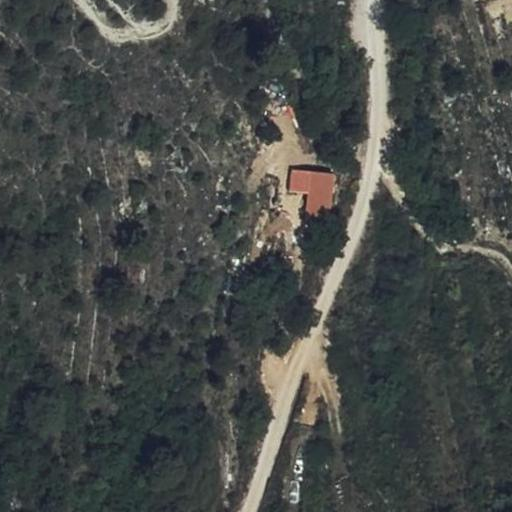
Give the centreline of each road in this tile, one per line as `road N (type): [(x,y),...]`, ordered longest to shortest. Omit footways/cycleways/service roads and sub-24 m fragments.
road 1 (track): [(249,511),(363,211),(382,0)]
road 2 (track): [(373,158),(278,33),(271,0)]
